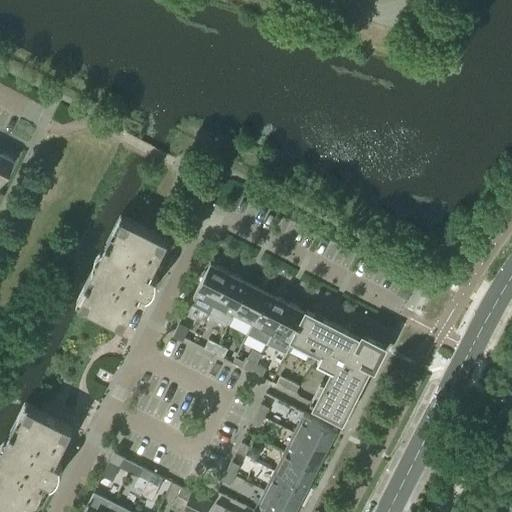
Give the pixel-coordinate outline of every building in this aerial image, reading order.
[(11,159),(0,153),(0,179),(5,178),(3,173),(11,159)] [(124,325),(141,291),(148,294),(151,292),(154,289),(156,284),(157,280),(157,276),(151,273),(168,239),(125,217),(81,304),(124,325)] [(210,262),(193,295),(213,305),(230,272),(210,262)] [(229,323),(233,315),(250,282),(230,272),(213,305),(209,313),(229,323)] [(233,315),(252,325),(269,291),(250,282),(233,315)] [(288,301),(269,291),(252,325),(271,334),(288,301)] [(306,310),(288,301),(271,334),(291,344),(308,310),(307,309),(306,310)] [(361,337),(308,310),(291,344),(292,345),(295,337),(322,351),(317,360),(333,368),(315,404),(342,417),(370,363),(374,365),(385,344),(364,333),(361,337)] [(174,332),(184,337),(188,328),(179,323),(174,332)] [(214,352),(218,343),(209,338),(204,347),(214,352)] [(228,348),(218,343),(214,352),(223,357),(228,348)] [(236,356),(233,362),(243,367),(247,358),(248,357),(245,356),(243,360),(236,356)] [(252,372),(257,363),(247,358),(243,367),(252,372)] [(266,368),(257,363),(252,372),(262,376),(266,368)] [(276,383),(295,393),(299,385),(280,375),(276,383)] [(264,417),(269,407),(261,403),(256,412),(264,417)] [(47,414),(31,406),(30,405),(0,463),(0,499),(25,511),(29,511),(46,479),(52,482),(55,480),(58,477),(60,472),(61,468),(61,464),(55,461),(72,427),(47,414)] [(303,411),(293,431),(326,448),(336,428),(303,411)] [(251,422),(259,426),(264,417),(256,412),(251,422)] [(293,431),(283,451),(316,467),(326,448),(293,431)] [(241,441),(236,451),(245,455),(250,445),(241,441)] [(252,445),(247,454),(256,459),(261,450),(252,445)] [(283,451),(273,470),(307,487),(316,467),(283,451)] [(123,456),(114,452),(109,460),(129,470),(134,462),(123,456)] [(226,470),(235,474),(240,465),(231,460),(226,470)] [(118,467),(108,462),(102,475),(111,479),(118,467)] [(129,470),(139,475),(149,480),(153,472),(134,462),(129,470)] [(230,484),(235,474),(226,470),(221,479),(230,484)] [(273,470),(264,489),(297,506),(307,487),(273,470)] [(149,480),(158,485),(163,477),(153,472),(149,480)] [(174,480),(165,497),(174,501),(183,485),(174,480)] [(182,486),(178,495),(187,500),(191,491),(182,486)] [(259,511),(293,511),(297,506),(264,489),(253,509),(259,511)] [(108,511),(114,501),(94,491),(82,511),(108,511)] [(208,511),(214,503),(191,491),(187,500),(182,510),(184,511),(208,511)] [(132,511),(133,511),(114,501),(108,511),(132,511)]
